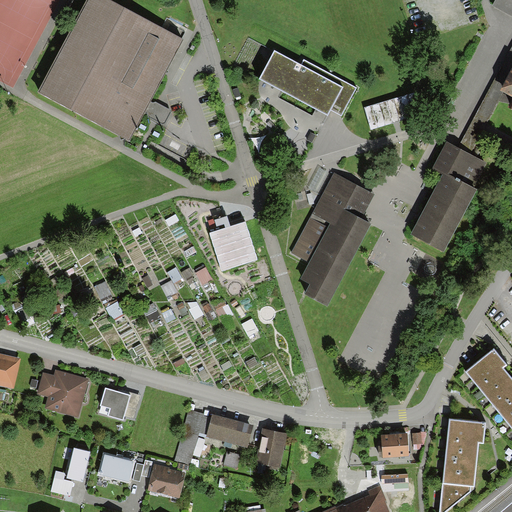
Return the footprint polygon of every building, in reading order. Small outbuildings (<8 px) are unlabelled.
[(184,38),(111,0),(87,0),(38,92),(130,141),(145,112),(147,114),(148,116),(162,123),(165,123),(170,111),(169,110),(156,102),(155,102),(153,102),(151,102),(166,72),(184,38)] [(511,0),(495,0),(492,6),(511,16),(511,0)] [(511,47),(472,123),(459,147),(465,150),(471,154),(484,129),(487,124),(499,102),(503,94),(501,93),(511,71),(511,47)] [(301,66),(275,52),(259,81),(329,118),(332,112),(342,117),(357,89),(304,61),(301,66)] [(511,71),(508,78),(501,93),(503,94),(511,98),(511,110),(511,112),(511,71)] [(414,95),(364,109),(370,131),(393,125),(420,117),(414,95)] [(484,139),(478,152),(482,154),(489,141),(484,139)] [(442,176),(410,236),(444,254),(477,191),(474,190),(486,165),(488,163),(471,154),(465,150),(459,147),(447,141),(431,170),(442,176)] [(324,170),(317,166),(305,186),(313,191),(324,170)] [(375,193),(334,173),(292,252),(309,262),(301,279),(310,284),(305,294),(328,306),(371,224),(363,219),(375,193)] [(210,233),(222,271),(259,260),(246,221),(232,226),(228,215),(214,219),(217,227),(225,225),(226,228),(217,231),(210,233)] [(205,286),(216,281),(209,266),(198,271),(205,286)] [(171,273),(177,283),(185,279),(179,269),(171,273)] [(174,282),(165,287),(170,297),(179,293),(174,282)] [(108,284),(99,287),(102,296),(111,293),(108,284)] [(114,319),(126,314),(120,303),(109,308),(114,319)] [(244,324),(251,336),(261,331),(254,319),(244,324)] [(508,364),(493,347),(489,350),(463,371),(511,429),(511,374),(505,366),(508,364)] [(26,361),(0,353),(0,383),(19,389),(26,361)] [(43,406),(75,415),(86,376),(53,367),(52,373),(41,370),(35,391),(46,394),(43,406)] [(137,394),(115,387),(105,420),(127,426),(137,394)] [(261,424),(192,407),(179,459),(198,464),(206,434),(256,447),(261,424)] [(478,422),(450,419),(440,511),(447,511),(474,490),(479,443),(484,443),(485,429),(486,422),(478,422)] [(295,432),(268,426),(258,464),(285,470),(295,432)] [(380,455),(409,453),(408,430),(381,432),(382,443),(379,443),(380,455)] [(422,442),(421,431),(413,431),(414,442),(422,442)] [(345,454),(347,447),(325,443),(324,449),(345,454)] [(94,452),(74,446),(66,478),(86,483),(94,452)] [(142,459),(109,452),(104,474),(137,481),(142,459)] [(228,452),(226,466),(240,468),(242,454),(228,452)] [(342,472),(343,465),(321,461),(320,468),(342,472)] [(194,472),(162,463),(154,488),(187,497),(194,472)] [(301,511),(299,508),(291,511),(390,511),(381,484),(368,489),(370,494),(346,505),(345,503),(337,507),(336,506),(318,511),(301,511)] [(201,511),(205,511),(207,511),(212,491),(205,490),(201,511)] [(221,511),(227,511),(231,497),(224,496),(221,511)]
